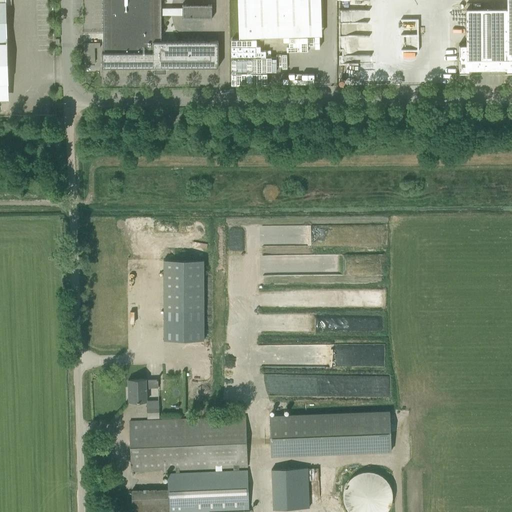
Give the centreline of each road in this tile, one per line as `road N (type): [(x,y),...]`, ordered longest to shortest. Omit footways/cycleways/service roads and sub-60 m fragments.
road 1 (unclassified): [(68,99),(511,97)]
road 2 (unclassified): [(81,511),(68,99)]
